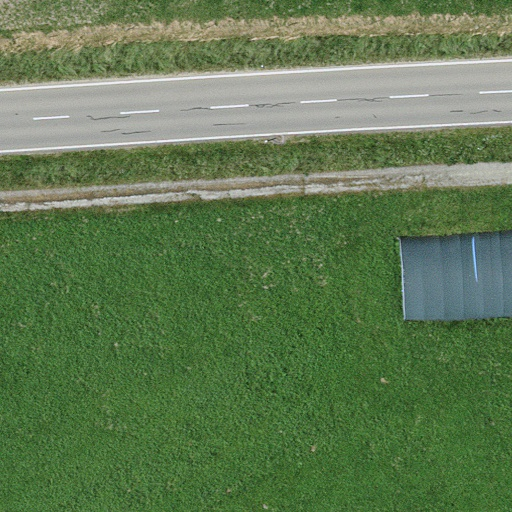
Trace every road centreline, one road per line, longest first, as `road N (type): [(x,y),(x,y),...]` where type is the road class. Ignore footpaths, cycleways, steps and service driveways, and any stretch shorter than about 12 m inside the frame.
road 1 (track): [(0,200),(511,170)]
road 2 (tertiary): [(0,121),(511,91)]
